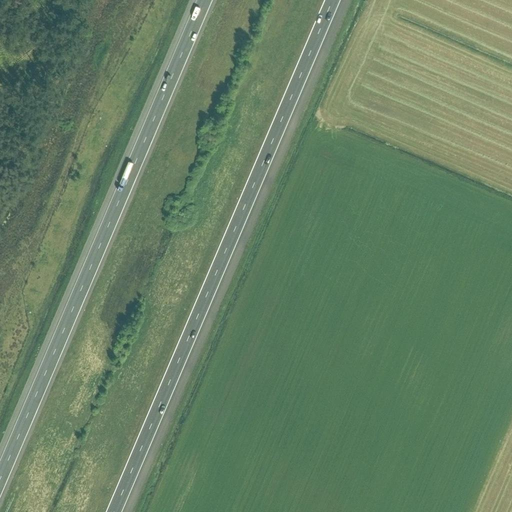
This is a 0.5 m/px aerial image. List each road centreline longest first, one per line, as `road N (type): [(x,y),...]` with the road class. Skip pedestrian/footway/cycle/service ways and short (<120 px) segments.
road 1 (motorway): [(117,511),(335,0)]
road 2 (motorway): [(204,0),(0,480)]
